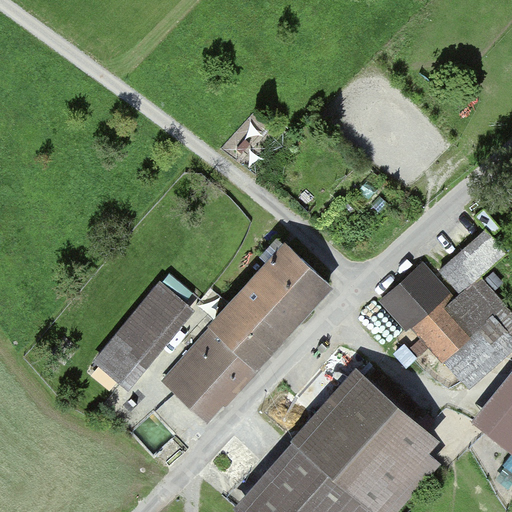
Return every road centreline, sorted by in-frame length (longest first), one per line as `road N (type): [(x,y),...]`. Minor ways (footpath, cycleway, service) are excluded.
road 1 (track): [(141,511),(361,286),(511,151)]
road 2 (track): [(0,1),(241,179),(361,286)]
